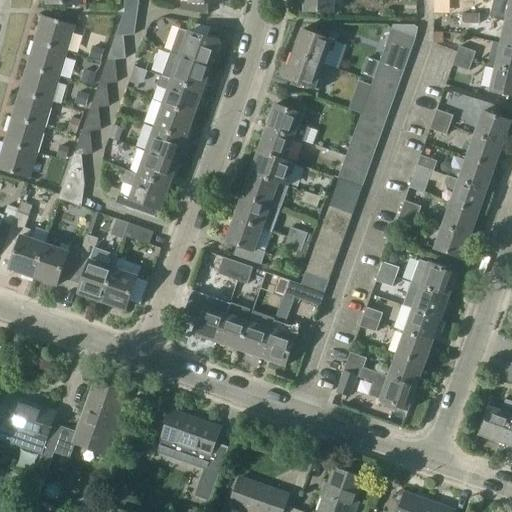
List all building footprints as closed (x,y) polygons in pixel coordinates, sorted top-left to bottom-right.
[(126,0),(126,8),(140,9),(141,0),(126,0)] [(191,0),(191,2),(182,2),(181,10),(209,15),(209,4),(224,4),(224,0),(191,0)] [(305,0),(305,11),(336,11),(336,0),(305,0)] [(481,3),(464,3),(463,13),(481,13),(481,3)] [(126,8),(126,14),(118,36),(126,38),(136,36),(140,9),(126,8)] [(481,13),(463,13),(463,23),(480,23),(481,13)] [(75,26),(42,16),(35,42),(67,51),(75,26)] [(511,20),(507,19),(501,43),(511,44),(511,20)] [(417,37),(393,28),(389,40),(413,48),(417,37)] [(172,53),(182,56),(181,58),(212,69),(221,44),(179,29),(172,53)] [(337,42),(303,30),(294,54),(325,64),(330,51),(333,52),(337,42)] [(126,38),(118,36),(110,59),(117,62),(126,60),(126,38)] [(413,48),(389,40),(385,51),(409,59),(413,48)] [(27,67),(60,77),(67,51),(35,42),(27,67)] [(511,44),(501,43),(496,66),(511,69),(511,44)] [(457,55),(473,61),(477,51),(460,45),(457,55)] [(409,59),(385,51),(381,62),(405,71),(409,59)] [(212,69),(181,58),(182,56),(172,53),(163,77),(160,76),(160,77),(204,92),(212,69)] [(301,89),(303,83),(320,89),(324,79),(320,78),(325,64),(294,54),(286,77),(293,79),(291,85),(301,89)] [(454,64),(470,70),(473,61),(457,55),(454,64)] [(110,59),(110,61),(102,82),(109,85),(118,83),(117,62),(110,59)] [(405,71),(381,62),(377,73),(401,82),(405,71)] [(511,69),(496,66),(491,90),(511,94),(511,69)] [(19,92),(52,102),(60,77),(27,67),(19,92)] [(373,85),(397,94),(401,82),(377,73),(373,85)] [(157,86),(170,91),(165,105),(196,116),(204,92),(160,77),(157,86)] [(109,85),(102,82),(93,106),(101,109),(109,106),(108,85),(109,85)] [(369,97),(393,105),(397,94),(373,85),(369,97)] [(12,118),(44,128),(52,102),(19,92),(12,118)] [(393,105),(369,97),(365,108),(388,117),(393,105)] [(196,116),(165,105),(156,128),(187,139),(196,116)] [(304,115),(275,105),(267,127),(306,141),(310,129),(301,125),(304,115)] [(101,109),(93,106),(85,130),(92,132),(102,130),(101,109)] [(365,108),(360,122),(360,123),(383,131),(388,117),(365,108)] [(433,119),(450,125),(453,116),(436,110),(433,119)] [(511,123),(511,121),(483,111),(475,134),(504,145),(511,123)] [(4,143),(37,153),(44,128),(12,118),(4,143)] [(430,129),(446,135),(450,125),(433,119),(430,129)] [(360,123),(355,136),(378,145),(383,131),(360,123)] [(109,138),(119,142),(124,128),(114,125),(109,138)] [(306,141),(267,127),(259,150),(288,161),(296,139),(305,142),(306,141)] [(187,139),(156,128),(148,152),(179,163),(187,139)] [(85,130),(83,135),(76,154),(84,157),(92,154),(92,132),(85,130)] [(504,145),(475,134),(467,157),(496,167),(504,145)] [(378,145),(355,136),(350,150),(374,159),(378,145)] [(37,153),(4,143),(0,157),(0,169),(29,178),(37,153)] [(298,164),(288,161),(259,150),(251,173),(289,186),(298,164)] [(374,159),(350,150),(345,164),(369,173),(374,159)] [(179,163),(148,152),(139,176),(170,187),(179,163)] [(84,157),(76,154),(59,200),(82,208),(86,190),(83,157),(84,157)] [(421,156),(417,166),(432,171),(433,172),(437,162),(421,156)] [(459,179),(488,190),(496,167),(467,157),(459,179)] [(340,178),(341,178),(364,187),(369,173),(345,164),(340,178)] [(409,188),(425,193),(432,171),(417,166),(409,188)] [(170,187),(139,176),(128,172),(124,182),(136,186),(128,209),(157,219),(160,211),(161,212),(170,187)] [(289,186),(251,173),(242,195),(281,209),(289,186)] [(447,188),(455,190),(451,202),(480,212),(488,190),(459,179),(459,180),(447,176),(445,183),(447,188)] [(364,187),(341,178),(336,192),(359,200),(364,187)] [(321,197),(304,191),(300,201),(318,207),(321,197)] [(336,192),(333,202),(331,205),(354,213),(359,200),(336,192)] [(281,209),(242,195),(234,218),(273,231),(280,210),(281,211),(281,209)] [(401,210),(418,216),(421,207),(404,201),(401,210)] [(3,254),(14,258),(10,270),(33,278),(46,244),(32,239),(35,232),(26,228),(30,217),(29,217),(33,206),(22,202),(18,213),(13,226),(3,254)] [(480,212),(451,202),(443,225),(472,235),(480,212)] [(331,205),(327,219),(349,227),(354,213),(331,205)] [(398,220),(414,226),(418,216),(401,210),(398,220)] [(0,253),(3,254),(13,226),(2,222),(5,216),(0,214),(0,253)] [(226,242),(238,246),(234,256),(261,265),(266,253),(257,250),(264,229),(272,232),(273,231),(234,218),(226,242)] [(344,240),(349,227),(327,219),(322,232),(344,240)] [(130,225),(126,237),(150,246),(154,234),(130,225)] [(472,235),(443,225),(435,248),(463,258),(472,235)] [(291,228),(288,237),(311,245),(315,236),(291,228)] [(344,240),(322,232),(317,245),(339,253),(344,240)] [(82,251),(72,279),(83,283),(79,295),(103,303),(115,270),(119,259),(120,257),(96,249),(99,239),(87,235),(82,251)] [(308,255),(311,245),(288,237),(285,247),(308,255)] [(69,253),(46,244),(33,278),(57,287),(61,275),(72,279),(82,251),(71,247),(69,253)] [(339,253),(317,245),(313,258),(334,266),(339,253)] [(239,281),(245,265),(225,258),(219,274),(239,281)] [(334,266),(313,258),(308,272),(330,279),(334,266)] [(420,260),(412,283),(450,296),(458,273),(429,263),(429,264),(420,260)] [(379,272),(396,278),(399,268),(383,262),(379,272)] [(249,284),(254,268),(245,265),(239,281),(249,284)] [(115,270),(103,303),(127,312),(139,278),(115,270)] [(330,279),(308,272),(303,286),(304,286),(325,293),(330,279)] [(376,281),(392,287),(396,278),(379,272),(376,281)] [(281,278),(275,294),(285,297),(290,281),(281,278)] [(325,293),(304,286),(303,286),(290,281),(285,297),(294,300),(295,297),(320,306),(325,293)] [(404,305),(413,309),(442,319),(450,296),(412,283),(404,305)] [(208,296),(205,305),(195,335),(218,343),(228,313),(232,304),(208,296)] [(363,317),(380,323),(383,314),(367,308),(363,317)] [(413,309),(405,331),(434,342),(438,331),(442,333),(446,321),(442,320),(442,319),(413,309)] [(251,321),(228,313),(218,343),(240,350),(251,321)] [(360,327),(376,333),(380,323),(363,317),(360,327)] [(273,328),(274,329),(263,358),(287,366),(297,337),(294,336),(297,328),(275,320),(273,328)] [(274,329),(273,328),(251,321),(240,350),(263,358),(274,329)] [(434,342),(405,331),(397,354),(426,364),(434,342)] [(368,357),(351,352),(348,361),(364,367),(368,357)] [(389,376),(418,387),(426,364),(397,354),(389,376)] [(373,382),(369,395),(381,399),(410,410),(418,387),(389,376),(389,377),(364,368),(364,367),(348,361),(345,370),(361,376),(360,378),(373,382)] [(511,363),(506,362),(501,378),(511,381),(511,363)] [(64,428),(56,452),(55,453),(71,459),(76,445),(106,456),(127,396),(95,385),(77,433),(64,428)] [(0,439),(42,454),(27,498),(38,501),(55,453),(56,452),(64,428),(53,424),(57,413),(8,396),(0,417),(0,439)] [(502,411),(490,407),(480,436),(503,444),(511,419),(511,401),(506,399),(502,411)] [(194,497),(210,502),(229,447),(217,443),(222,429),(173,412),(163,440),(160,440),(156,453),(204,470),(194,497)] [(511,419),(503,444),(511,446),(511,419)] [(320,511),(352,511),(364,480),(336,470),(320,511)] [(231,507),(244,511),(297,511),(298,511),(286,507),(290,496),(241,479),(231,507)] [(406,494),(399,511),(455,511),(456,511),(406,494)]
